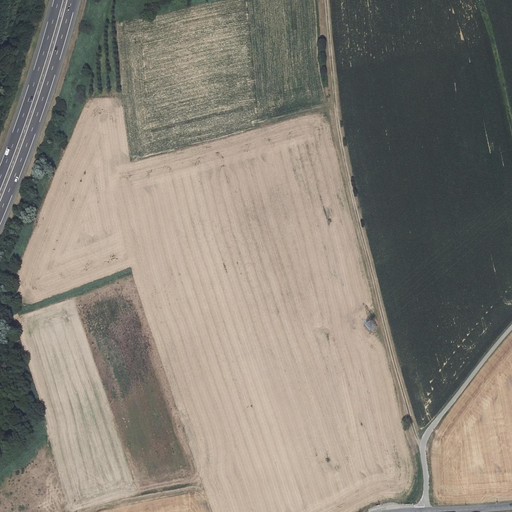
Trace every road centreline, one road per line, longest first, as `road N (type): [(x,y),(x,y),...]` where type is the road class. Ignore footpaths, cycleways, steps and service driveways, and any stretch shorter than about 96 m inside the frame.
road 1 (track): [(326,0),(345,159),(422,444)]
road 2 (motorway): [(0,212),(71,0)]
road 3 (unclassified): [(511,326),(429,429),(422,444),(424,510)]
road 4 (motorway): [(58,0),(0,178)]
